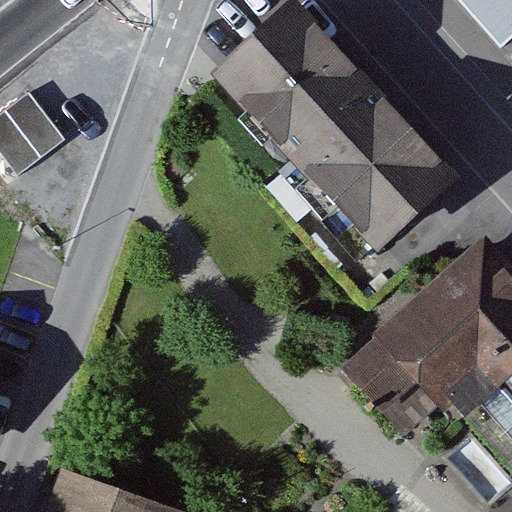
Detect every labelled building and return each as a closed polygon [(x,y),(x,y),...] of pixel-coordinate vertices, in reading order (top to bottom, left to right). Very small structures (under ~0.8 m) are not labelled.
[(511,36),(511,0),(455,0),(499,48),(511,36)] [(450,182),(286,7),(210,77),(374,253),(450,182)] [(25,94),(0,113),(0,157),(16,178),(39,158),(63,142),(25,94)] [(511,267),(486,238),(342,366),(412,444),(487,378),(511,405),(511,267)] [(167,511),(170,504),(68,469),(53,511),(167,511)]
